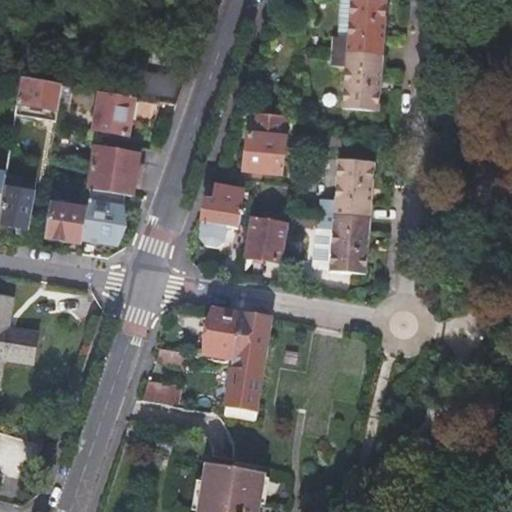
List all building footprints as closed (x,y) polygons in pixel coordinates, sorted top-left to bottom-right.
[(335,40),(333,70),(347,71),(343,113),(380,115),(388,3),(352,1),(349,42),(335,40)] [(96,90),(155,101),(155,76),(155,73),(99,63),(95,90),(96,90)] [(62,85),(23,77),(19,102),(16,119),(31,122),(32,119),(56,123),(58,109),(62,85)] [(155,101),(96,90),(90,125),(131,132),(132,126),(154,129),(155,101)] [(249,139),(245,175),(245,183),(256,184),(262,184),(263,177),(283,179),(287,142),(285,141),(287,121),(253,118),(251,139),(249,139)] [(93,148),(86,191),(90,192),(109,195),(131,199),(132,188),(138,189),(142,165),(136,164),(137,156),(93,148)] [(327,165),(324,207),(337,207),(340,166),(327,165)] [(337,207),(324,207),(321,237),(335,238),(332,278),(368,280),(377,168),(340,166),(337,207)] [(10,176),(8,189),(21,191),(23,179),(10,176)] [(27,234),(34,193),(21,191),(8,189),(1,225),(20,228),(19,233),(27,234)] [(208,195),(200,242),(205,248),(219,251),(225,246),(228,230),(240,232),(245,195),(218,191),(217,197),(208,195)] [(88,210),(84,239),(118,245),(124,209),(125,198),(109,195),(90,192),(88,210)] [(47,239),(83,245),(84,239),(88,210),(53,204),(47,239)] [(281,263),(287,227),(255,221),(249,258),(281,263)] [(0,300),(0,315),(13,318),(15,303),(0,300)] [(230,360),(236,361),(244,317),(215,312),(208,356),(215,357),(214,361),(214,363),(229,366),(230,360)] [(13,318),(0,315),(0,392),(5,364),(35,368),(41,337),(10,332),(13,318)] [(236,361),(225,417),(256,422),(275,322),(244,317),(236,361)] [(294,348),(290,370),(305,373),(309,350),(294,348)] [(186,356),(157,352),(154,366),(184,370),(186,356)] [(143,405),(172,409),(175,390),(147,386),(143,405)] [(257,511),(258,506),(263,507),(267,480),(263,478),(263,476),(203,466),(200,483),(193,482),(188,511),(257,511)]
